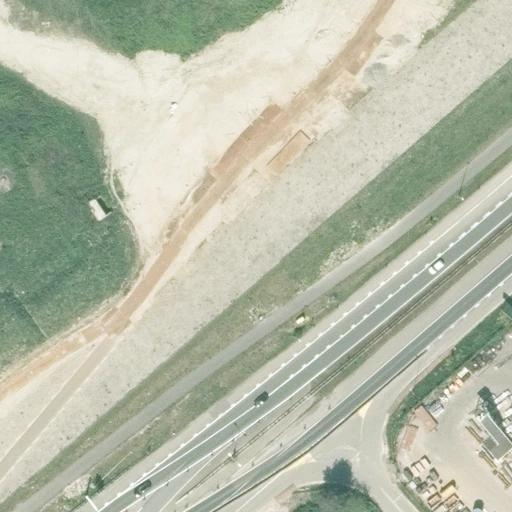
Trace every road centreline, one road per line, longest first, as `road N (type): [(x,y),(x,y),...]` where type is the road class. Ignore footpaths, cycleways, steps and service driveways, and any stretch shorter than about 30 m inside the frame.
road 1 (motorway): [(511,196),(120,511)]
road 2 (motorway): [(198,511),(511,244)]
